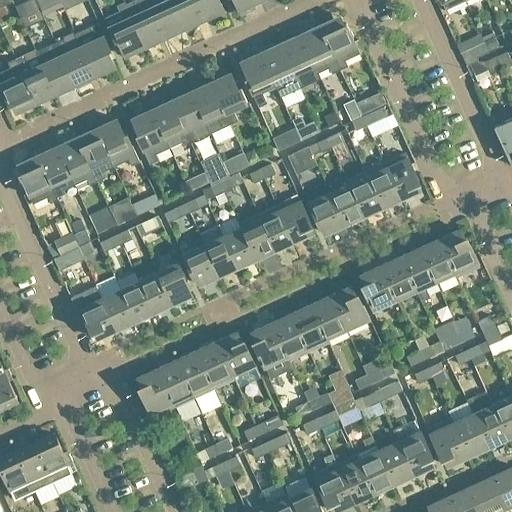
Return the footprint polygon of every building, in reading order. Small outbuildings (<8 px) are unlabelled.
[(58,0),(46,0),(52,11),(62,6),(58,0)] [(164,37),(150,7),(146,0),(133,0),(125,4),(124,1),(123,2),(144,46),(164,37)] [(183,28),(170,0),(160,0),(162,2),(150,7),(164,37),(183,28)] [(203,19),(194,0),(170,0),(183,28),(203,19)] [(223,10),(218,0),(194,0),(203,19),(223,10)] [(258,0),(257,0),(233,0),(240,14),(254,8),(252,3),(258,0)] [(464,1),(463,0),(440,0),(445,10),(464,1)] [(144,46),(123,2),(116,5),(118,11),(104,18),(114,41),(116,40),(124,56),(144,46)] [(359,54),(345,23),(343,25),(339,16),(319,25),(339,70),(347,66),(344,60),(359,54)] [(109,49),(97,23),(74,33),(80,46),(94,76),(114,66),(107,50),(109,49)] [(339,70),(319,25),(299,34),(317,73),(329,68),(331,74),(339,70)] [(317,73),(299,34),(280,43),(300,88),(320,79),(317,73)] [(499,47),(494,37),(483,42),(488,52),(499,47)] [(94,76),(80,46),(68,51),(63,39),(55,42),(74,85),(94,76)] [(74,85),(55,42),(47,46),(35,51),(35,49),(34,49),(41,64),(55,94),(74,85)] [(488,52),(483,42),(459,53),(466,66),(476,61),(477,57),(482,55),(488,52)] [(300,88),(280,43),(260,52),(280,97),(300,88)] [(55,94),(41,64),(34,49),(14,58),(35,103),(55,94)] [(280,97),(260,52),(240,62),(247,78),(245,79),(258,107),(266,103),(262,93),(275,87),(280,97)] [(511,65),(506,52),(495,57),(501,70),(511,65)] [(501,70),(495,57),(484,62),(490,75),(501,70)] [(35,103),(14,58),(7,62),(9,68),(0,72),(0,86),(9,105),(11,104),(15,112),(35,103)] [(246,102),(240,88),(237,89),(230,73),(210,82),(229,124),(237,121),(231,108),(246,102)] [(229,124),(210,82),(190,91),(204,121),(210,133),(229,124)] [(204,121),(190,91),(170,100),(190,142),(198,139),(192,126),(204,121)] [(387,105),(381,93),(369,98),(374,110),(383,107),(387,105)] [(190,142),(170,100),(151,109),(169,148),(165,139),(176,134),(182,146),(190,142)] [(353,100),(343,104),(351,121),(361,117),(355,104),(353,100)] [(387,115),(383,107),(374,110),(373,111),(362,116),(366,125),(387,115)] [(169,148),(151,109),(131,119),(138,135),(136,136),(149,164),(157,160),(155,154),(169,148)] [(334,111),(323,117),(328,126),(339,121),(334,111)] [(366,125),(362,116),(361,117),(351,121),(355,130),(366,125)] [(303,117),(293,122),(301,139),(311,134),(303,117)] [(511,117),(493,126),(495,130),(511,165),(511,164),(511,117)] [(139,162),(126,133),(123,134),(116,119),(96,128),(114,166),(128,160),(130,166),(139,162)] [(114,166),(96,128),(76,137),(97,181),(105,178),(102,172),(114,166)] [(294,129),(278,136),(284,148),(299,141),(294,129)] [(341,142),(337,133),(327,137),(331,146),(341,142)] [(97,181),(76,137),(57,146),(74,185),(86,179),(89,185),(97,181)] [(331,146),(327,137),(317,142),(321,151),(331,146)] [(74,185),(57,146),(37,155),(56,197),(64,194),(62,190),(74,185)] [(312,155),(308,146),(296,151),(300,160),(312,155)] [(250,151),(244,154),(249,165),(259,160),(255,153),(250,151)] [(217,153),(199,162),(204,171),(209,182),(210,185),(229,176),(228,175),(222,162),(217,153)] [(242,153),(222,162),(228,175),(248,165),(242,153)] [(418,181),(405,153),(383,163),(400,199),(419,190),(416,182),(418,181)] [(56,197),(37,155),(17,164),(21,173),(18,174),(32,204),(47,197),(49,203),(57,199),(56,197)] [(400,199),(383,163),(365,171),(381,207),(400,199)] [(263,177),(274,172),(270,164),(259,168),(263,177)] [(263,177),(259,168),(249,173),(253,182),(263,177)] [(204,171),(191,177),(197,188),(209,182),(204,171)] [(381,207),(365,171),(346,180),(363,216),(381,207)] [(242,182),(238,173),(220,181),(224,190),(242,182)] [(363,216),(346,180),(345,180),(347,184),(329,193),(344,225),(363,216)] [(224,190),(220,181),(210,186),(214,195),(224,190)] [(160,204),(155,193),(132,204),(137,215),(160,204)] [(344,225),(329,193),(308,202),(319,227),(321,226),(325,233),(344,225)] [(310,224),(297,196),(276,206),(292,242),(312,233),(308,225),(310,224)] [(128,198),(120,201),(128,219),(136,216),(128,198)] [(199,207),(195,198),(184,203),(188,212),(199,207)] [(188,212),(184,203),(173,208),(177,217),(188,212)] [(292,242),(276,206),(257,214),(274,250),(292,242)] [(103,220),(91,225),(96,235),(116,226),(107,207),(98,211),(103,220)] [(274,250),(257,214),(239,223),(255,259),(274,250)] [(157,216),(147,220),(135,225),(139,234),(161,224),(157,216)] [(255,259),(239,223),(238,223),(240,227),(222,235),(237,267),(255,259)] [(84,229),(73,234),(78,245),(89,240),(84,229)] [(479,266),(465,237),(463,238),(459,229),(439,238),(456,277),(479,266)] [(131,238),(127,230),(117,234),(121,243),(131,238)] [(121,243),(117,234),(106,239),(110,248),(121,243)] [(237,267),(222,235),(203,244),(218,276),(237,267)] [(456,277),(439,238),(419,247),(435,281),(454,273),(455,277),(456,277)] [(92,251),(88,242),(77,247),(81,256),(92,251)] [(218,276),(203,244),(182,254),(193,278),(195,277),(199,285),(218,276)] [(77,247),(66,252),(72,264),(83,259),(81,256),(77,247)] [(435,281),(419,247),(399,256),(415,290),(420,302),(429,298),(424,286),(435,281)] [(415,290),(399,256),(380,265),(395,300),(415,290)] [(189,286),(178,262),(158,271),(173,303),(191,295),(187,287),(189,286)] [(395,300),(380,265),(359,275),(363,283),(361,284),(373,310),(395,300)] [(173,303),(158,271),(139,280),(153,312),(173,303)] [(153,312),(139,280),(119,289),(134,321),(153,312)] [(114,330),(100,298),(93,283),(69,294),(80,316),(83,315),(91,332),(93,331),(96,338),(114,330)] [(368,319),(356,293),(354,294),(350,286),(330,295),(345,329),(368,319)] [(134,321),(119,289),(100,298),(114,330),(134,321)] [(328,342),(326,338),(345,329),(330,295),(310,304),(328,342)] [(328,342),(310,304),(290,313),(308,352),(328,342)] [(308,352),(290,313),(271,322),(288,361),(308,352)] [(497,331),(493,322),(490,315),(477,321),(484,336),(497,331)] [(474,336),(470,327),(465,316),(453,322),(462,342),(474,336)] [(462,342),(453,322),(452,319),(441,324),(446,338),(439,342),(443,350),(462,342)] [(288,361),(271,322),(250,332),(254,340),(252,341),(264,367),(286,357),(288,361)] [(501,339),(497,331),(484,336),(488,345),(501,339)] [(254,365),(242,339),(240,340),(236,332),(216,341),(233,379),(234,379),(232,375),(254,365)] [(511,334),(501,339),(505,349),(511,345),(511,334)] [(233,379),(216,341),(196,350),(214,388),(233,379)] [(423,360),(443,350),(439,342),(419,351),(423,360)] [(482,353),(478,344),(466,350),(470,359),(482,353)] [(214,388),(196,350),(176,359),(194,397),(214,388)] [(470,359),(466,350),(454,355),(458,364),(470,359)] [(423,360),(419,351),(406,357),(410,366),(423,360)] [(194,397),(176,359),(157,368),(174,406),(194,397)] [(442,371),(438,362),(426,368),(430,377),(442,371)] [(0,407),(16,400),(8,381),(12,379),(7,368),(3,370),(0,364),(0,407)] [(174,406),(157,368),(136,377),(140,386),(138,387),(152,417),(174,406)] [(430,377),(426,368),(414,374),(418,382),(430,377)] [(383,378),(379,369),(367,375),(371,384),(383,378)] [(371,384),(367,375),(354,380),(358,389),(371,384)] [(402,390),(398,381),(374,392),(378,401),(402,390)] [(352,397),(347,385),(338,389),(344,401),(352,397)] [(378,401),(374,392),(362,397),(366,406),(378,401)] [(511,435),(511,397),(511,395),(491,404),(507,438),(511,435)] [(323,405),(319,397),(307,402),(311,411),(323,405)] [(358,409),(352,397),(344,401),(349,413),(358,409)] [(307,401),(294,407),(298,417),(311,411),(307,401)] [(507,438),(491,404),(471,413),(487,447),(507,438)] [(339,419),(335,410),(315,419),(319,428),(339,419)] [(487,447),(471,413),(453,422),(451,417),(450,418),(467,456),(487,447)] [(278,416),(268,420),(255,426),(259,435),(282,424),(278,416)] [(467,456),(450,418),(427,428),(441,458),(443,457),(447,466),(467,456)] [(319,428),(315,419),(302,425),(306,434),(319,428)] [(259,435),(255,426),(243,432),(247,440),(259,435)] [(431,456),(419,431),(406,437),(400,426),(393,429),(398,440),(397,441),(412,475),(433,466),(429,457),(431,456)] [(267,452),(290,441),(286,432),(263,443),(267,452)] [(72,461),(67,451),(62,453),(54,433),(34,442),(52,481),(71,472),(67,463),(72,461)] [(393,484),(378,450),(371,436),(362,440),(366,450),(355,455),(373,493),(393,484)] [(231,448),(227,439),(216,444),(220,453),(231,448)] [(412,475),(397,441),(378,450),(393,484),(412,475)] [(52,481),(34,442),(15,451),(33,490),(52,481)] [(267,452),(263,443),(251,448),(255,457),(267,452)] [(220,453),(216,444),(204,450),(208,458),(220,453)] [(33,490),(15,451),(0,458),(0,468),(5,479),(0,481),(5,492),(10,490),(14,499),(33,490)] [(202,467),(196,453),(187,457),(193,471),(202,467)] [(373,493),(355,455),(334,464),(352,503),(373,493)] [(239,465),(235,456),(223,461),(227,470),(239,465)] [(227,470),(223,461),(211,467),(215,475),(227,470)] [(352,503),(334,464),(313,474),(327,504),(329,503),(333,511),(352,503)] [(207,479),(203,470),(202,467),(193,471),(175,479),(181,491),(207,479)] [(490,511),(511,502),(511,468),(471,487),(482,511),(490,511)] [(321,511),(310,487),(289,497),(295,511),(321,511)] [(482,511),(471,487),(428,507),(429,511),(482,511)] [(295,511),(289,497),(288,497),(286,493),(266,502),(270,511),(295,511)] [(270,511),(266,502),(245,511),(270,511)]
